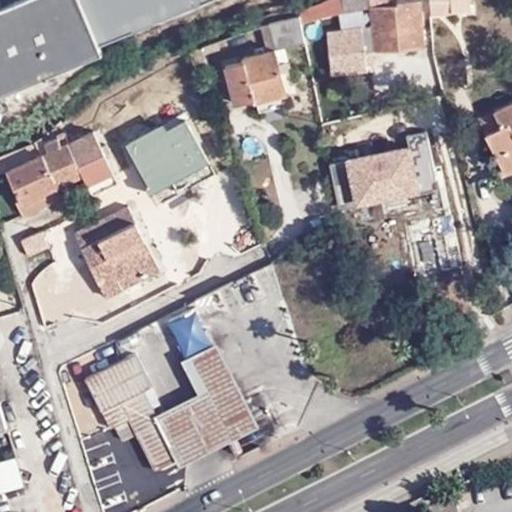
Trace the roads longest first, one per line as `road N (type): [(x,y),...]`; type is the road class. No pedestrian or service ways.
road 1 (primary): [(511,343),(190,511)]
road 2 (primary): [(289,511),(511,400)]
